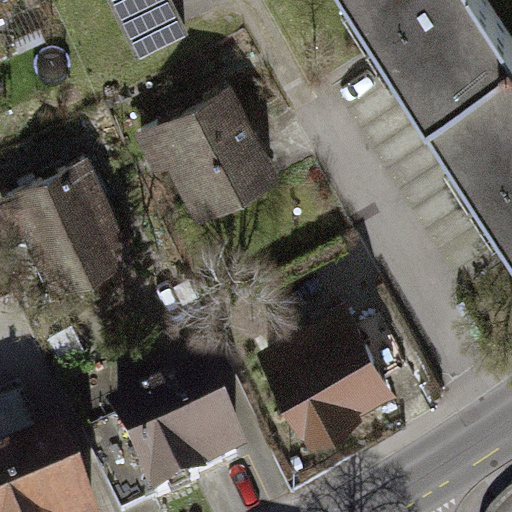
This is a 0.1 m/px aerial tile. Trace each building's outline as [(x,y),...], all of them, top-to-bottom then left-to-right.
[(2,0),(0,0),(0,52),(23,43),(2,0)] [(121,0),(144,51),(196,28),(183,0),(121,0)] [(511,0),(413,0),(511,144),(511,0)] [(306,167),(255,75),(159,123),(216,219),(306,167)] [(159,253),(109,159),(21,200),(68,294),(159,253)] [(420,383),(369,297),(286,342),(339,434),(420,383)] [(235,375),(144,414),(193,506),(286,465),(235,375)] [(31,386),(0,399),(0,442),(46,421),(31,386)] [(124,511),(93,441),(0,475),(0,480),(13,511),(124,511)]
